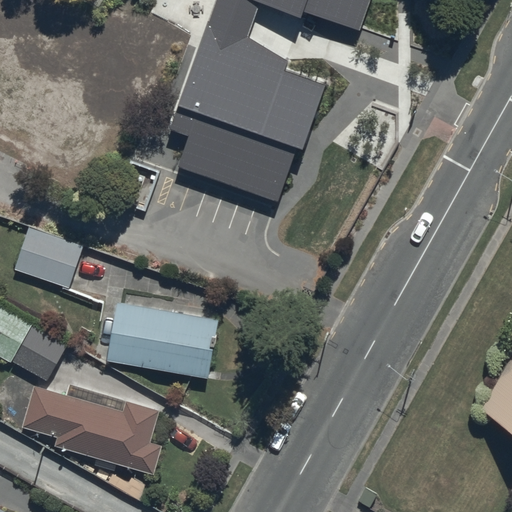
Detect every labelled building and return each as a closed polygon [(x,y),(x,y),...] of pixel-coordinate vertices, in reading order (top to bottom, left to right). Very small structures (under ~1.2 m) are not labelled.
[(0,0),(0,129),(50,157),(41,174),(91,202),(182,39),(120,4),(106,28),(55,0),(0,0)] [(272,0),(300,11),(303,4),(360,25),(368,0),(272,0)] [(206,23),(171,119),(193,127),(182,156),(275,190),(295,138),(303,141),(328,76),(287,61),(246,32),(206,23)] [(70,289),(83,247),(29,228),(15,270),(70,289)] [(117,305),(108,362),(209,379),(220,322),(218,321),(117,305)] [(68,344),(0,306),(0,353),(48,380),(68,344)] [(511,361),(482,415),(511,432),(511,361)] [(163,448),(151,444),(160,412),(70,386),(67,397),(34,387),(22,429),(56,439),(54,446),(155,476),(163,448)]
